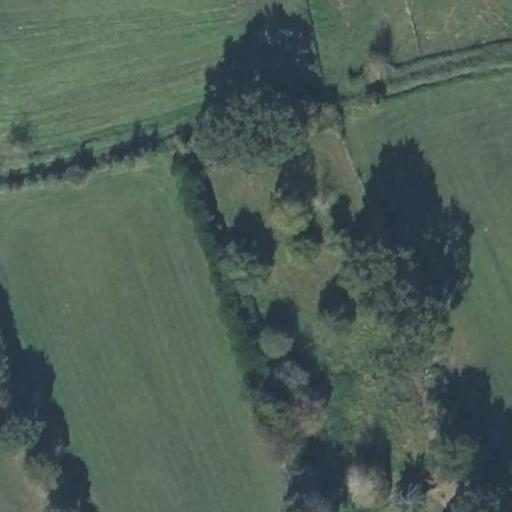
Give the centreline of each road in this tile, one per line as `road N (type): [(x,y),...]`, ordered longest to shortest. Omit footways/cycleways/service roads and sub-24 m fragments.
road 1 (track): [(0,323),(81,511)]
road 2 (unknown): [(0,193),(178,151)]
